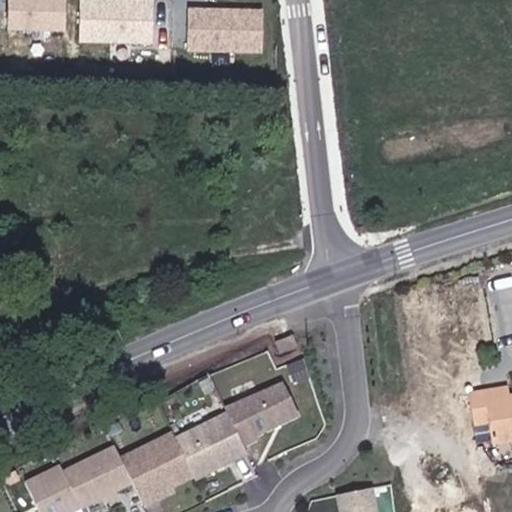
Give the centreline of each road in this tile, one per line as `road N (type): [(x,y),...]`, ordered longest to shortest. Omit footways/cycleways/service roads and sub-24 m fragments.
road 1 (secondary): [(0,415),(342,278)]
road 2 (residential): [(342,278),(300,0)]
road 3 (secondary): [(342,278),(511,222)]
